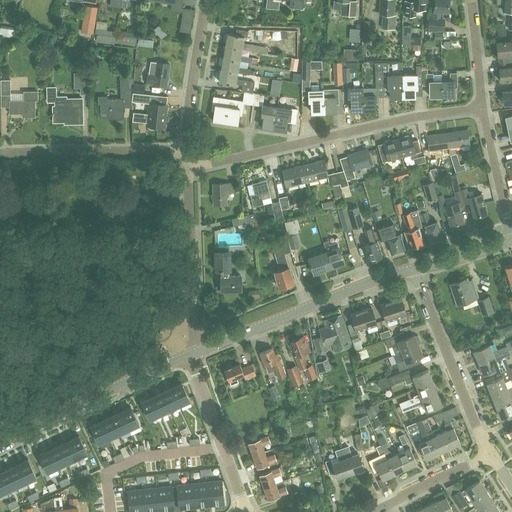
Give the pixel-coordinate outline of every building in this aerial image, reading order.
[(303,0),(269,0),(269,6),(279,7),(279,0),(289,0),(289,8),(303,9),(303,0)] [(356,16),(357,1),(351,0),(334,0),(333,9),(341,10),(341,14),(356,16)] [(395,29),(395,23),(396,15),(393,14),(394,0),(380,0),(379,14),(383,14),(381,28),(395,29)] [(429,3),(428,0),(411,0),(412,0),(405,0),(403,15),(416,16),(416,8),(425,9),(425,2),(429,3)] [(434,0),(434,11),(433,11),(433,14),(429,14),(427,31),(437,32),(437,31),(444,31),(445,18),(440,17),(441,11),(448,12),(449,5),(451,5),(453,3),(452,0),(434,0)] [(511,0),(497,0),(497,3),(504,4),(503,11),(509,11),(508,29),(511,29),(511,0)] [(84,18),(96,20),(98,7),(86,5),(84,18)] [(190,33),(194,9),(183,8),(183,11),(179,31),(190,33)] [(369,37),(370,21),(363,20),(362,36),(369,37)] [(0,35),(15,38),(17,27),(1,24),(0,27),(0,35)] [(421,45),(422,36),(411,36),(411,25),(402,25),(402,44),(421,45)] [(114,44),(116,31),(96,28),(95,33),(97,34),(95,41),(114,44)] [(226,46),(242,49),(263,53),(264,47),(243,43),(244,37),(247,37),(248,31),(243,30),(236,29),(235,35),(226,33),(224,41),(226,41),(226,46)] [(359,41),(360,29),(350,29),(349,41),(359,41)] [(135,45),(137,34),(122,32),(121,43),(135,45)] [(511,60),(511,40),(497,42),(498,56),(501,56),(502,61),(511,60)] [(361,56),(370,55),(370,47),(366,47),(366,41),(361,41),(361,56)] [(253,57),(240,55),(242,49),(226,46),(223,45),(222,53),(224,53),(223,57),(240,61),(252,63),(253,57)] [(240,61),(223,57),(221,57),(220,65),(222,65),(221,69),(237,72),(249,74),(250,69),(238,67),(240,61)] [(314,65),(314,60),(302,60),(302,79),(310,79),(311,65),(314,65)] [(511,60),(502,61),(502,67),(499,68),(501,81),(511,80),(511,60)] [(166,86),(168,72),(170,64),(156,62),(155,73),(148,72),(146,84),(153,85),(153,84),(166,86)] [(343,81),(350,81),(350,72),(358,72),(357,62),(342,62),(342,65),(343,81)] [(403,97),(402,74),(389,75),(388,62),(382,63),(382,87),(390,87),(390,97),(403,97)] [(378,87),(382,87),(382,63),(375,63),(376,87),(363,88),(364,110),(376,110),(376,102),(379,102),(378,87)] [(422,86),(422,67),(422,66),(416,66),(416,74),(402,74),(403,97),(415,96),(415,86),(422,86)] [(442,96),(442,81),(433,81),(433,73),(427,73),(427,67),(422,67),(422,86),(429,86),(429,97),(442,96)] [(237,72),(221,69),(219,69),(218,77),(220,77),(219,81),(235,84),(235,83),(242,85),(241,90),(253,93),(255,81),(236,78),(237,72)] [(87,94),(87,73),(74,73),(74,89),(80,89),(80,94),(87,94)] [(300,82),(301,74),(293,73),(292,81),(300,82)] [(442,81),(442,96),(455,96),(454,86),(457,86),(456,73),(450,73),(450,81),(442,81)] [(131,89),(129,89),(129,78),(120,78),(120,89),(121,96),(121,99),(107,99),(107,96),(98,96),(98,104),(100,104),(100,112),(108,112),(108,119),(124,118),(123,107),(132,107),(131,89)] [(10,80),(1,80),(1,95),(10,94),(10,80)] [(144,92),(145,85),(133,83),(132,91),(144,92)] [(57,96),(56,86),(47,87),(47,102),(55,102),(55,106),(53,106),(54,121),(65,121),(65,123),(82,123),(82,99),(67,99),(67,96),(57,96)] [(364,110),(363,88),(348,88),(348,98),(351,98),(351,111),(364,110)] [(324,112),(323,90),(323,89),(308,90),(308,106),(311,106),(311,112),(324,112)] [(323,90),(324,112),(336,111),(336,103),(338,103),(338,89),(323,90)] [(504,104),(511,103),(511,90),(503,91),(504,104)] [(24,100),(9,100),(9,114),(22,113),(22,117),(35,117),(35,101),(38,101),(38,91),(24,91),(24,100)] [(253,105),(254,93),(244,91),(243,101),(229,99),(225,121),(238,123),(239,115),(242,116),(244,103),(253,105)] [(158,95),(133,93),(132,101),(149,103),(148,114),(166,116),(167,105),(157,103),(158,95)] [(263,104),(265,95),(254,93),(253,105),(262,106),(261,116),(263,116),(262,127),(274,128),(277,107),(263,104)] [(225,121),(229,99),(214,96),(212,109),(215,109),(213,119),(225,121)] [(277,107),(274,128),(286,130),(288,120),(296,121),(298,109),(292,108),(292,109),(277,107)] [(166,116),(148,114),(133,112),(132,121),(147,123),(146,126),(149,126),(149,128),(155,129),(156,127),(165,128),(166,116)] [(470,149),(469,144),(467,130),(446,133),(449,147),(462,145),(462,150),(470,149)] [(429,150),(449,147),(446,133),(427,136),(429,150)] [(396,138),(401,157),(415,153),(421,151),(418,140),(412,141),(410,135),(396,138)] [(388,160),(401,157),(396,138),(383,142),(384,148),(379,150),(382,161),(388,160)] [(460,165),(456,153),(456,149),(450,149),(451,155),(450,155),(456,173),(466,169),(464,164),(460,165)] [(372,163),(368,151),(358,154),(358,152),(348,155),(351,164),(342,167),(347,180),(355,177),(353,170),(372,163)] [(306,181),(327,177),(324,160),(303,165),(306,181)] [(286,186),(306,181),(303,165),(282,170),(286,186)] [(395,180),(409,176),(407,168),(392,173),(395,180)] [(433,180),(439,178),(436,168),(430,170),(433,180)] [(263,199),(271,197),(267,180),(252,183),(254,194),(250,195),(253,207),(264,204),(263,199)] [(424,184),(428,200),(437,198),(433,182),(424,184)] [(227,204),(227,196),(228,196),(228,193),(233,192),(233,183),(213,184),(213,195),(212,195),(212,197),(213,197),(214,205),(227,204)] [(335,197),(343,195),(340,183),(332,185),(335,197)] [(460,189),(464,205),(470,203),(474,218),(487,214),(481,193),(474,195),(473,190),(468,191),(467,188),(460,189)] [(459,206),(464,205),(460,189),(454,191),(457,202),(446,205),(443,194),(437,196),(442,213),(446,211),(450,226),(464,223),(459,206)] [(279,198),(279,201),(281,209),(290,207),(287,196),(279,198)] [(283,215),(281,209),(279,201),(272,203),(275,217),(283,215)] [(397,214),(403,213),(400,202),(394,203),(397,214)] [(348,209),(353,229),(364,226),(358,206),(348,209)] [(353,229),(348,209),(347,209),(347,207),(338,210),(340,219),(344,231),(353,229)] [(375,221),(381,219),(379,210),(372,212),(375,221)] [(419,228),(422,227),(418,214),(417,210),(410,212),(402,215),(404,220),(407,231),(405,232),(407,240),(410,239),(412,247),(424,243),(419,228)] [(427,212),(418,214),(422,227),(425,235),(427,234),(429,241),(442,237),(437,222),(431,223),(427,212)] [(233,226),(248,223),(254,221),(254,217),(254,213),(232,219),(233,226)] [(397,235),(393,222),(393,220),(376,225),(381,241),(387,240),(392,253),(405,249),(400,234),(397,235)] [(288,236),(289,240),(291,249),(299,247),(296,234),(295,234),(291,221),(285,222),(288,236)] [(369,260),(381,256),(372,227),(364,229),(369,244),(364,245),(369,260)] [(291,249),(289,240),(272,245),(280,270),(274,272),(279,287),(280,287),(282,288),(286,287),(287,285),(294,283),(289,267),(285,254),(291,252),(291,249)] [(324,262),(326,269),(345,263),(338,243),(336,241),(329,244),(328,240),(323,242),(326,251),(327,251),(330,260),(324,262)] [(230,276),(230,270),(230,252),(229,252),(229,246),(215,247),(215,252),(216,270),(217,270),(220,270),(221,290),(242,290),(241,275),(230,276)] [(314,274),(326,269),(324,262),(330,260),(327,251),(326,251),(308,258),(314,274)] [(467,278),(450,283),(457,305),(478,298),(476,290),(472,292),(467,278)] [(482,316),(494,312),(489,296),(477,300),(482,316)] [(396,318),(407,314),(401,298),(391,301),(396,318)] [(386,321),(396,318),(391,301),(381,305),(386,321)] [(366,327),(377,324),(371,308),(361,311),(366,327)] [(356,331),(366,327),(361,311),(351,314),(356,331)] [(333,343),(348,338),(340,315),(325,321),(327,327),(320,329),(323,335),(313,339),(318,354),(328,350),(326,345),(332,343),(333,343)] [(394,354),(418,345),(418,343),(420,343),(420,341),(418,335),(417,335),(415,336),(414,334),(410,335),(407,331),(407,330),(401,333),(385,339),(388,348),(392,346),(394,354)] [(351,336),(353,342),(360,340),(358,334),(351,336)] [(309,350),(307,345),(303,336),(289,342),(292,349),(295,348),(298,354),(294,356),(300,370),(304,368),(308,379),(317,376),(313,364),(308,366),(303,353),(309,350)] [(395,354),(393,354),(393,355),(396,363),(399,371),(410,366),(408,361),(418,357),(423,355),(418,345),(395,354)] [(490,345),(474,351),(479,362),(508,351),(506,346),(493,352),(490,345)] [(275,355),(272,348),(260,353),(268,373),(275,370),(278,378),(286,375),(277,354),(275,355)] [(508,351),(479,362),(484,374),(499,368),(497,362),(502,359),(502,358),(510,355),(508,351)] [(319,373),(331,369),(327,358),(315,362),(319,373)] [(242,368),(240,363),(232,366),(231,365),(227,366),(227,368),(224,370),(229,380),(231,384),(238,381),(237,377),(244,374),(245,379),(256,374),(252,364),(242,368)] [(293,386),(303,382),(296,364),(286,368),(293,386)] [(502,377),(487,383),(491,395),(507,388),(504,382),(511,379),(510,379),(511,377),(511,367),(501,372),(502,377)] [(412,376),(404,379),(406,384),(415,381),(417,387),(433,381),(428,369),(412,376)] [(387,378),(386,376),(377,380),(381,389),(401,381),(398,373),(387,378)] [(359,385),(361,385),(365,383),(363,375),(357,377),(359,385)] [(397,408),(437,393),(433,381),(417,387),(419,393),(413,396),(414,397),(399,403),(400,406),(397,407),(397,408)] [(190,401),(182,383),(172,388),(180,406),(190,401)] [(272,397),(279,395),(275,385),(268,388),(272,397)] [(365,407),(367,407),(363,395),(365,395),(361,385),(359,385),(357,386),(361,395),(360,395),(365,407)] [(511,386),(507,388),(491,395),(496,406),(511,400),(511,386)] [(162,392),(170,410),(180,406),(172,388),(162,392)] [(162,392),(152,397),(160,415),(170,410),(162,392)] [(426,411),(442,404),(437,393),(397,408),(399,412),(402,410),(403,412),(417,406),(418,407),(424,405),(426,411)] [(152,397),(142,401),(150,419),(160,415),(152,397)] [(511,400),(496,406),(501,418),(507,415),(509,420),(511,419),(510,414),(511,413),(511,400)] [(367,407),(365,407),(368,414),(370,419),(374,417),(372,413),(373,412),(372,411),(378,409),(376,403),(368,407),(367,407)] [(363,405),(356,407),(358,413),(365,411),(363,405)] [(139,425),(131,407),(121,412),(129,430),(139,425)] [(441,433),(449,448),(460,443),(453,427),(445,411),(433,415),(436,421),(443,418),(446,424),(445,424),(447,430),(441,433)] [(111,416),(119,434),(129,430),(121,412),(111,416)] [(376,426),(385,422),(381,414),(373,418),(376,426)] [(111,416),(101,421),(109,439),(119,434),(111,416)] [(438,454),(424,424),(422,420),(416,422),(425,441),(419,444),(426,459),(438,454)] [(99,443),(109,439),(101,421),(91,425),(99,443)] [(424,424),(438,454),(449,448),(441,433),(436,436),(433,430),(432,430),(428,422),(424,424)] [(357,450),(363,449),(361,433),(354,434),(357,450)] [(403,445),(407,442),(403,434),(399,436),(403,445)] [(80,436),(70,440),(78,458),(88,454),(80,436)] [(264,451),(262,445),(270,442),(268,436),(249,443),(253,455),(264,451)] [(68,463),(78,458),(70,440),(60,445),(68,463)] [(406,469),(398,453),(392,456),(390,450),(389,451),(385,443),(380,445),(394,474),(406,469)] [(68,463),(60,445),(50,449),(58,467),(68,463)] [(382,479),(394,474),(380,445),(376,447),(380,455),(379,455),(381,461),(375,464),(382,479)] [(345,458),(350,473),(357,471),(357,473),(359,474),(363,472),(364,470),(364,469),(358,453),(352,456),(349,446),(342,448),(345,458)] [(337,478),(350,473),(345,458),(342,448),(335,450),(337,457),(325,461),(330,475),(335,473),(337,478)] [(398,453),(406,469),(417,463),(410,448),(398,453)] [(48,472),(58,467),(50,449),(40,454),(48,472)] [(368,460),(374,458),(369,449),(364,451),(368,460)] [(264,451),(253,455),(257,467),(276,461),(274,454),(266,457),(264,451)] [(18,465),(26,483),(36,478),(28,460),(18,465)] [(8,469),(16,487),(26,483),(18,465),(8,469)] [(275,483),(273,477),(281,474),(279,468),(260,475),(264,487),(275,483)] [(16,487),(8,469),(0,472),(0,477),(6,492),(16,487)] [(207,481),(209,505),(224,504),(221,480),(207,481)] [(468,494),(472,500),(486,491),(479,480),(461,492),(459,490),(451,495),(460,508),(468,503),(463,496),(468,494)] [(192,483),(194,507),(209,505),(207,481),(192,483)] [(179,509),(194,507),(192,483),(177,485),(179,509)] [(275,483),(264,487),(269,499),(288,493),(286,487),(277,490),(275,483)] [(173,486),(158,487),(161,511),(175,510),(173,486)] [(145,511),(153,511),(161,511),(158,487),(143,489),(145,511)] [(145,511),(143,489),(128,491),(130,511),(145,511)] [(466,511),(476,511),(493,501),(486,491),(472,500),(476,506),(466,511)] [(438,511),(453,511),(450,505),(446,496),(434,502),(438,511)] [(63,511),(63,509),(55,510),(54,501),(54,497),(40,503),(41,511),(43,511),(49,511),(63,511)] [(78,511),(77,507),(76,498),(70,499),(71,508),(63,509),(63,511),(78,511)] [(493,501),(476,511),(499,511),(500,511),(493,501)] [(424,511),(438,511),(434,502),(423,508),(424,511)] [(454,503),(450,505),(453,511),(454,511),(458,511),(458,510),(454,503)]
